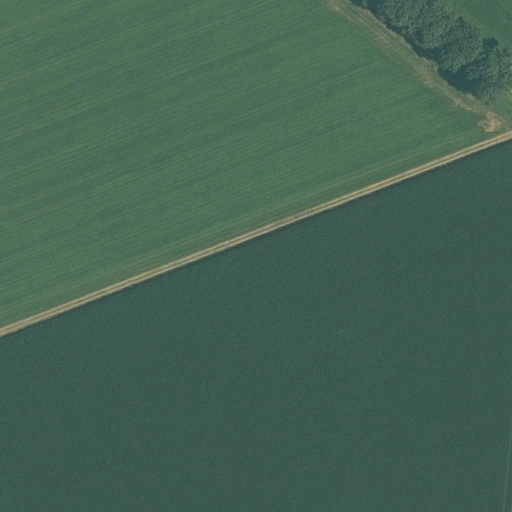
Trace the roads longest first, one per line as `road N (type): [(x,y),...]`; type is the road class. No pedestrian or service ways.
road 1 (track): [(511,134),(0,333)]
road 2 (track): [(511,89),(402,0)]
